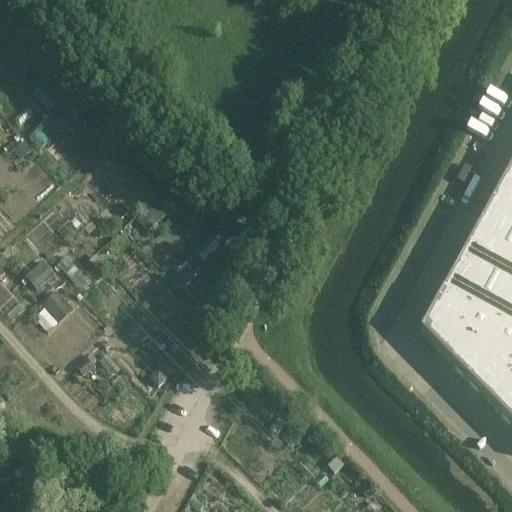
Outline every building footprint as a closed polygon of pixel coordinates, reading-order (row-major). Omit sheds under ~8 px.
[(50,99),(56,92),(47,83),(33,97),(49,113),(56,105),(50,99)] [(50,119),(57,126),(65,118),(58,111),(50,119)] [(22,145),(12,155),(20,164),(30,153),(22,145)] [(109,172),(103,166),(96,173),(102,179),(109,172)] [(511,430),(511,166),(419,336),(511,430)] [(153,221),(146,213),(136,223),(144,231),(153,221)] [(249,244),(234,238),(229,251),(243,257),(249,244)] [(99,276),(106,269),(95,257),(87,265),(99,276)] [(35,270),(25,281),(37,293),(48,283),(35,270)] [(41,307),(60,325),(73,312),(54,294),(41,307)] [(177,341),(183,347),(190,340),(187,336),(181,337),(177,341)] [(168,376),(185,358),(172,345),(155,363),(168,376)] [(96,363),(89,357),(75,372),(83,379),(94,369),(92,367),(96,363)] [(153,384),(158,389),(166,381),(158,372),(154,377),(153,384)] [(293,449),(302,440),(290,428),(281,436),(293,449)] [(334,476),(343,467),(336,460),(327,469),(334,476)]
